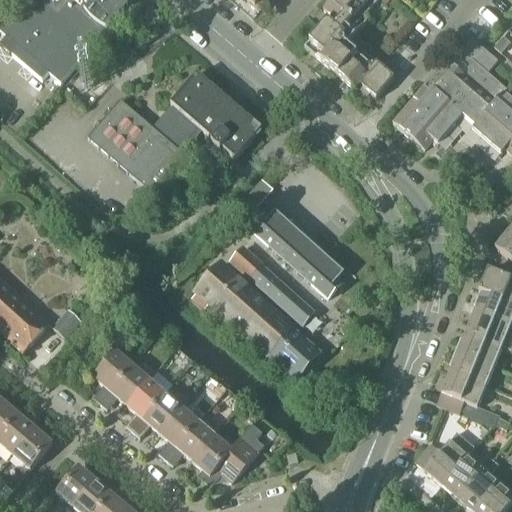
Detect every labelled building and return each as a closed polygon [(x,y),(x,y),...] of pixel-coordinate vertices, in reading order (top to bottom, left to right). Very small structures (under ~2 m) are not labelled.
[(18,0),(0,21),(0,38),(5,42),(0,47),(0,48),(41,84),(46,79),(58,89),(117,22),(118,23),(119,23),(120,23),(121,23),(122,22),(123,21),(124,20),(124,19),(124,18),(124,17),(123,16),(122,15),(116,10),(120,6),(112,0),(18,0)] [(242,0),(254,10),(252,12),(257,16),(266,6),(263,4),(261,2),(262,0),(242,0)] [(393,81),(379,69),(359,51),(354,57),(339,44),(344,38),(340,34),(346,27),(356,36),(368,22),(364,19),(378,3),(380,0),(334,0),(322,14),(329,19),(326,23),(303,50),(321,65),(336,78),(357,95),(364,102),(369,97),(375,102),(393,81)] [(493,50),(499,56),(509,45),(502,40),(493,50)] [(506,92),(487,76),(496,65),(480,51),(469,42),(463,49),(474,58),(478,61),(474,65),(460,53),(447,68),(454,74),(436,96),(426,87),(392,126),(424,153),(432,143),(437,147),(461,119),(473,129),(471,132),(500,157),(504,152),(511,159),(511,104),(502,96),(506,92)] [(85,144),(146,196),(149,198),(182,159),(178,156),(197,134),(210,145),(209,147),(209,154),(217,155),(219,153),(233,164),(260,133),(195,78),(169,109),(173,113),(154,135),(118,105),(85,144)] [(245,222),(271,193),(262,184),(235,214),(245,222)] [(264,218),(250,233),(327,302),(341,287),(337,283),(343,277),(274,215),(268,222),(264,218)] [(511,236),(509,234),(494,251),(511,266),(511,236)] [(230,266),(242,277),(238,282),(221,267),(195,296),(295,386),(322,357),(245,288),(249,283),(302,331),(315,316),(243,251),(230,266)] [(511,283),(487,274),(478,295),(511,308),(511,283)] [(48,329),(0,284),(0,335),(23,357),(48,329)] [(511,323),(511,308),(478,295),(473,308),(476,309),(473,316),(509,330),(511,323)] [(51,333),(62,344),(79,326),(67,315),(51,333)] [(473,316),(465,336),(501,350),(509,330),(473,316)] [(459,341),(454,355),(493,371),(501,350),(465,336),(463,342),(459,341)] [(99,407),(132,369),(115,355),(93,381),(102,389),(92,401),(99,407)] [(493,371),(454,355),(448,368),(452,369),(449,376),(485,391),(493,371)] [(132,369),(99,407),(106,413),(116,401),(126,409),(148,383),(132,369)] [(135,418),(125,429),(132,435),(165,397),(172,389),(155,374),(148,383),(126,409),(135,418)] [(449,376),(436,408),(439,409),(444,411),(459,418),(460,414),(494,428),(498,421),(498,420),(476,411),(485,391),(449,376)] [(181,411),(165,397),(132,435),(139,441),(149,429),(158,437),(181,411)] [(0,439),(18,419),(1,404),(0,406),(0,439)] [(181,411),(158,437),(168,446),(158,457),(165,463),(197,425),(181,411)] [(18,419),(0,439),(0,448),(12,459),(35,433),(18,419)] [(498,421),(494,428),(506,434),(509,427),(498,421)] [(197,425),(165,463),(172,469),(182,457),(191,465),(214,439),(197,425)] [(251,428),(230,453),(214,471),(221,478),(231,486),(263,449),(255,443),(261,436),(251,428)] [(35,433),(12,459),(29,474),(52,447),(35,433)] [(230,453),(214,439),(191,465),(201,473),(196,479),(210,491),(221,478),(214,471),(230,453)] [(441,489),(466,460),(449,445),(440,456),(430,448),(414,466),(441,489)] [(466,460),(441,489),(457,503),(491,463),(485,458),(476,469),(466,460)] [(495,459),(491,463),(457,503),(467,511),(478,511),(499,488),(488,479),(497,468),(500,463),(495,459)] [(72,510),(94,484),(77,469),(55,496),(72,510)] [(99,511),(111,498),(94,484),(72,510),(74,511),(99,511)] [(507,511),(511,507),(511,499),(499,488),(478,511),(507,511)] [(127,511),(111,498),(99,511),(127,511)]
